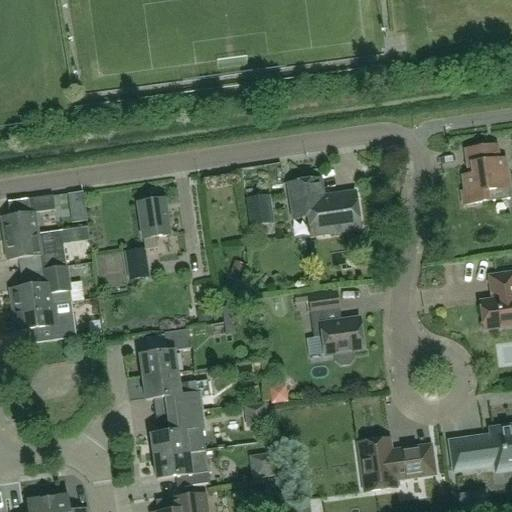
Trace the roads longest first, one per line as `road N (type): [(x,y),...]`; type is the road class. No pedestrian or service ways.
road 1 (unclassified): [(0,191),(407,130)]
road 2 (residential): [(406,328),(460,365),(463,393),(442,414),(418,409),(404,354)]
road 3 (residential): [(406,328),(419,225),(407,130)]
